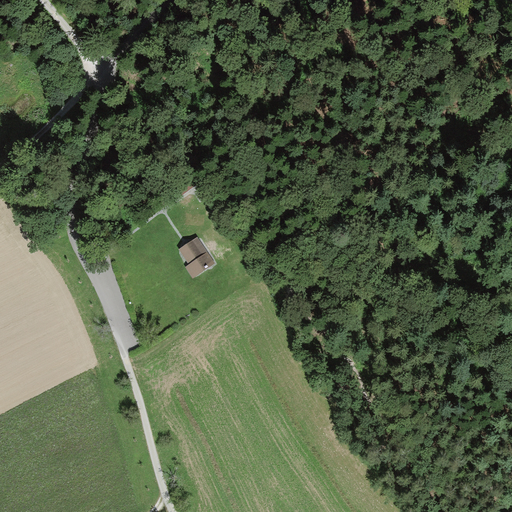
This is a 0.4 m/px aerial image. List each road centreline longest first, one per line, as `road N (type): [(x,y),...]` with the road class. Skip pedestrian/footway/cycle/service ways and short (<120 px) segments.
road 1 (track): [(175,511),(129,371)]
road 2 (track): [(110,71),(89,80),(0,163)]
